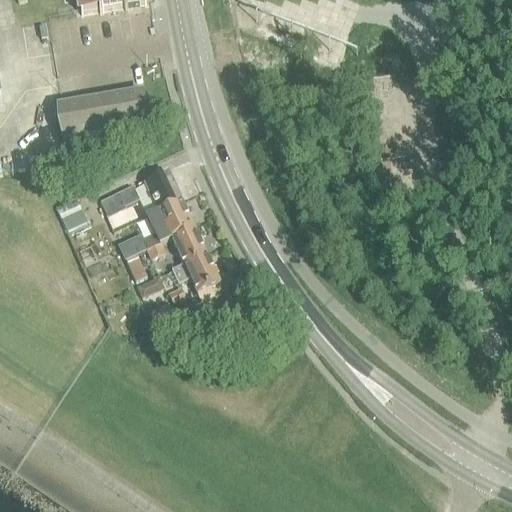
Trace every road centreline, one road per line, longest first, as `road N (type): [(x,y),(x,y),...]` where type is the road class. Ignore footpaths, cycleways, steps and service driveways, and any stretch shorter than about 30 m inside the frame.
road 1 (primary): [(344,362),(270,267),(229,192),(203,125),(176,0)]
road 2 (primary): [(344,362),(382,414),(472,477)]
road 3 (primary): [(481,452),(360,364),(344,362)]
road 4 (unclassified): [(39,434),(154,511)]
